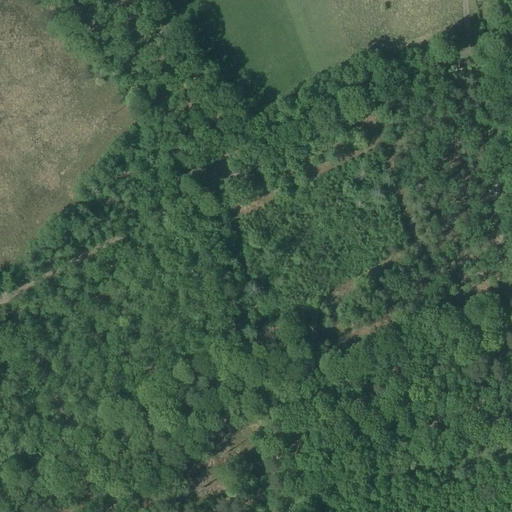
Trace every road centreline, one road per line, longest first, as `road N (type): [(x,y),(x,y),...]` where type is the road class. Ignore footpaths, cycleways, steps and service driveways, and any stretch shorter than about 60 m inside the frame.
road 1 (track): [(0,303),(511,44)]
road 2 (unknown): [(0,272),(124,511)]
road 3 (track): [(474,62),(511,287)]
